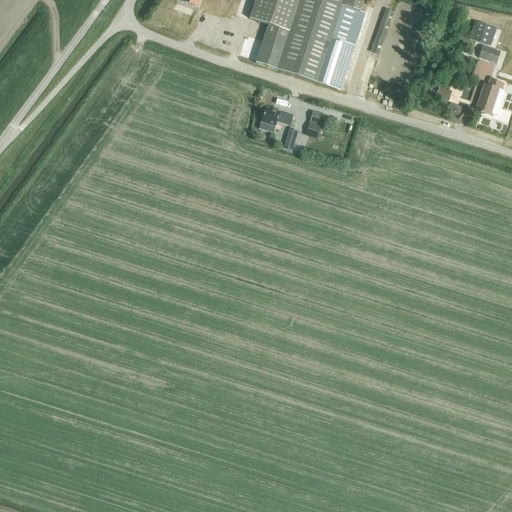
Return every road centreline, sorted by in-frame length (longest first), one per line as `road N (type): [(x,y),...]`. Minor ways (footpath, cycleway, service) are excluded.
road 1 (unclassified): [(511,154),(287,84),(125,22)]
road 2 (unclassified): [(0,145),(105,0)]
road 3 (unclassified): [(0,147),(125,22)]
